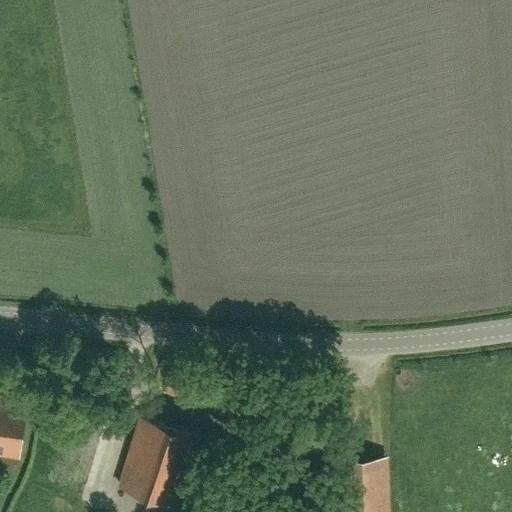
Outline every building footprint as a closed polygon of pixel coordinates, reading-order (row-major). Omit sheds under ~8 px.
[(154,384),(236,416),(245,394),(163,362),(154,384)] [(450,369),(430,371),(432,398),(451,396),(450,369)] [(379,388),(405,388),(405,372),(379,371),(379,388)] [(60,471),(90,479),(111,401),(80,393),(60,471)] [(28,398),(0,394),(0,453),(20,456),(28,398)] [(141,415),(120,484),(179,502),(200,434),(141,415)] [(332,456),(333,511),(391,511),(390,454),(332,456)]
